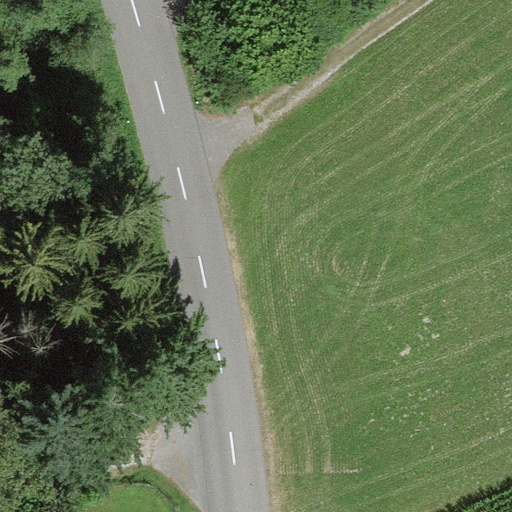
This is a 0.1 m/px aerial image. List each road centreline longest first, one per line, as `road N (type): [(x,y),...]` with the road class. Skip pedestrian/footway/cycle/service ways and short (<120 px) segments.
road 1 (tertiary): [(238,511),(231,426),(177,173),(122,0)]
road 2 (track): [(0,491),(231,426)]
